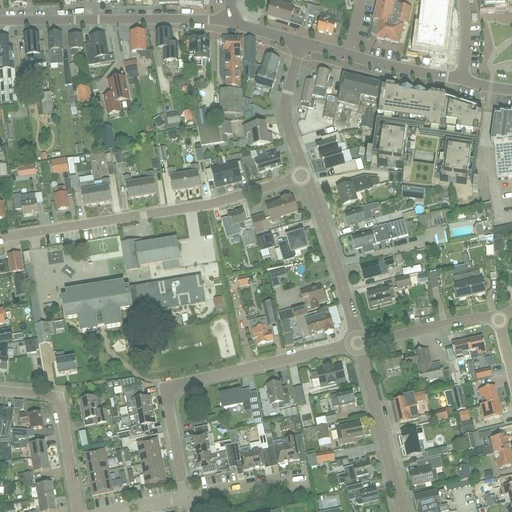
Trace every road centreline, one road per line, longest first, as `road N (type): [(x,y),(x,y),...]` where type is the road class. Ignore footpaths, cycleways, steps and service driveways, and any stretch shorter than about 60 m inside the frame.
road 1 (residential): [(0,237),(213,203),(305,174)]
road 2 (residential): [(185,498),(164,387),(357,343)]
road 3 (residential): [(0,20),(228,21)]
road 4 (residential): [(357,343),(305,174)]
road 5 (residential): [(76,511),(58,396),(0,390)]
road 6 (residential): [(400,511),(357,343)]
road 7 (tertiary): [(460,79),(301,42)]
road 8 (residential): [(357,343),(498,319)]
road 9 (residential): [(305,174),(284,115),(301,42)]
road 10 (unknown): [(490,86),(492,179),(511,199)]
